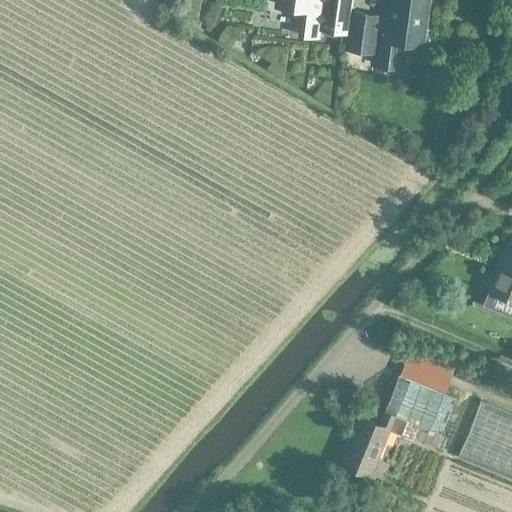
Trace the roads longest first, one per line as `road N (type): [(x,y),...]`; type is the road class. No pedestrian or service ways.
road 1 (unclassified): [(198,511),(474,190)]
road 2 (unknown): [(373,309),(511,349)]
